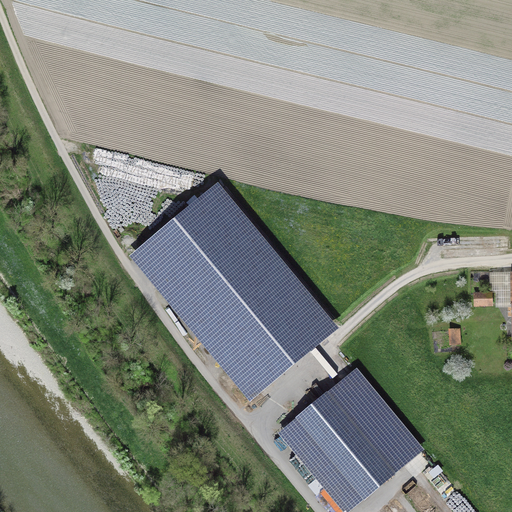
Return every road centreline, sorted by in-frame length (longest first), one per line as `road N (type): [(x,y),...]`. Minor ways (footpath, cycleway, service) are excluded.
road 1 (unclassified): [(0,5),(44,117),(106,235),(326,511)]
road 2 (track): [(511,258),(400,283),(258,426)]
